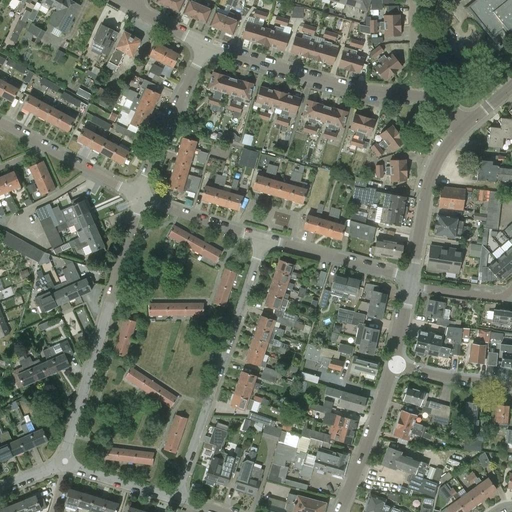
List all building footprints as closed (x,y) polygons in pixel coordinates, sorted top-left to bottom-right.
[(20,0),(20,2),(17,9),(21,11),(26,1),(30,3),(31,0),(20,0)] [(51,5),(58,9),(63,0),(43,0),(41,4),(48,9),(51,5)] [(47,24),(65,34),(73,22),(71,21),(80,6),(69,0),(63,0),(58,9),(56,12),(54,11),(48,22),(47,24)] [(170,0),(167,7),(178,12),(184,0),(170,0)] [(190,17),(194,19),(200,5),(189,0),(188,0),(183,13),(190,16),(190,17)] [(352,0),(351,7),(367,11),(370,0),(352,0)] [(381,4),(381,0),(371,0),(372,10),(382,10),(382,7),(381,4)] [(511,0),(472,0),(466,4),(493,42),(511,28),(511,0)] [(200,5),(194,19),(198,20),(199,20),(206,23),(211,10),(200,5)] [(303,17),(303,8),(291,8),(291,17),(303,17)] [(27,19),(26,21),(32,24),(32,23),(38,27),(44,31),(47,24),(48,22),(36,15),(38,11),(33,9),(27,19)] [(209,26),(221,30),(228,12),(223,10),(221,15),(215,12),(209,26)] [(241,38),(252,42),(261,12),(255,10),(253,17),(254,17),(252,25),(246,23),(241,38)] [(228,12),(221,30),(232,35),(238,21),(232,19),(234,14),(228,12)] [(262,45),(267,29),(261,27),(264,20),(265,20),(267,13),(261,12),(252,42),(255,42),(254,43),(262,45)] [(379,22),(379,26),(400,26),(400,19),(399,19),(399,15),(383,15),(384,22),(379,22)] [(275,24),(280,25),(282,18),(276,16),(274,23),(275,24)] [(279,28),(273,48),(284,51),(289,35),(282,33),(283,29),(284,26),(286,27),(288,20),(282,18),(280,25),(279,28)] [(15,44),(24,25),(25,23),(18,19),(12,33),(14,33),(10,42),(15,44)] [(25,23),(24,25),(28,27),(21,43),(28,46),(31,41),(34,43),(37,38),(41,40),(45,32),(32,24),(26,21),(25,23)] [(290,53),(300,56),(306,36),(309,26),(303,24),(300,34),(302,35),(301,39),(294,37),(290,53)] [(97,50),(108,56),(114,43),(108,40),(113,31),(101,25),(94,41),(100,44),(97,50)] [(300,56),(311,59),(316,43),(309,41),(310,37),(311,34),(313,35),(315,28),(309,26),(306,36),(300,56)] [(400,26),(379,26),(379,30),(384,30),(384,37),(400,36),(400,32),(400,26)] [(271,47),(273,48),(279,28),(274,27),(273,31),(267,29),(262,45),(271,48),(271,47)] [(439,37),(443,42),(453,34),(449,29),(439,37)] [(322,37),(329,39),(331,32),(324,31),(322,37)] [(109,62),(117,66),(124,53),(132,57),(140,42),(139,40),(124,32),(109,62)] [(331,32),(329,39),(335,41),(337,34),(331,32)] [(349,46),(355,48),(357,41),(351,39),(349,46)] [(311,59),(322,63),(322,62),(328,42),(323,41),(322,45),(316,43),(311,59)] [(357,41),(355,48),(361,49),(363,43),(357,41)] [(322,62),(322,63),(332,65),(337,50),(330,48),(331,43),(328,42),(322,62)] [(150,56),(161,62),(167,49),(156,44),(150,56)] [(379,46),(374,49),(378,55),(383,51),(379,46)] [(167,49),(161,62),(172,68),(179,55),(167,49)] [(378,55),(374,49),(369,53),(373,60),(378,55)] [(337,68),(348,71),(354,50),(352,50),(351,54),(342,51),(337,68)] [(354,50),(348,71),(359,74),(364,58),(355,55),(356,51),(354,50)] [(58,51),(52,60),(60,65),(66,55),(58,51)] [(383,55),(380,58),(393,74),(402,67),(392,54),(386,59),(383,55)] [(393,74),(380,58),(377,60),(380,64),(374,68),(384,81),(393,74)] [(5,65),(15,70),(18,64),(9,59),(5,65)] [(134,72),(139,74),(144,64),(139,62),(134,72)] [(18,64),(15,70),(23,74),(26,68),(18,64)] [(150,72),(155,74),(158,67),(153,64),(150,72)] [(85,75),(95,80),(97,75),(88,70),(85,75)] [(24,81),(28,83),(34,73),(29,71),(24,81)] [(223,76),(223,75),(213,72),(208,88),(214,90),(212,97),(210,97),(208,104),(214,106),(223,76)] [(223,76),(214,106),(220,107),(222,100),(220,100),(222,92),(228,94),(233,79),(223,76)] [(39,83),(48,88),(51,82),(42,77),(39,83)] [(243,82),(233,79),(228,94),(234,96),(233,100),(237,101),(243,82)] [(146,89),(141,101),(154,107),(159,95),(154,93),(157,86),(144,80),(141,87),(146,89)] [(243,82),(237,101),(241,102),(242,98),(248,100),(253,84),(243,81),(243,82)] [(51,82),(48,88),(56,93),(60,87),(51,82)] [(8,84),(1,96),(12,102),(19,90),(8,84)] [(105,91),(99,87),(93,95),(99,100),(105,91)] [(260,108),(264,110),(270,90),(260,87),(256,102),(262,104),(260,108)] [(78,89),(76,94),(87,100),(90,94),(78,89)] [(128,93),(127,94),(136,98),(138,94),(130,90),(129,90),(129,92),(128,93)] [(269,106),(276,108),(281,92),(274,90),(273,91),(270,90),(264,110),(268,111),(269,106)] [(60,98),(69,103),(72,97),(63,92),(60,98)] [(280,114),(284,116),(290,96),(286,95),(287,94),(281,92),(276,108),(281,110),(280,114)] [(23,108),(34,114),(41,101),(30,95),(23,108)] [(290,96),(284,116),(288,117),(289,112),(296,114),(300,99),(290,96)] [(72,97),(69,103),(77,108),(76,111),(79,113),(81,109),(85,111),(87,106),(80,102),(81,101),(72,97)] [(100,100),(98,105),(106,109),(108,103),(100,100)] [(311,124),(317,104),(318,103),(308,100),(303,116),(309,118),(307,122),(311,124)] [(34,114),(45,120),(52,108),(41,101),(34,114)] [(141,101),(135,112),(149,119),(154,107),(141,101)] [(227,109),(234,111),(236,105),(230,102),(227,109)] [(316,120),(323,122),(327,107),(317,104),(311,124),(315,125),(316,120)] [(236,105),(234,111),(240,113),(242,106),(236,105)] [(127,114),(129,110),(130,109),(123,106),(120,111),(127,114)] [(327,128),(331,129),(337,110),(327,107),(323,122),(328,124),(327,128)] [(45,120),(56,126),(63,114),(52,108),(45,120)] [(337,110),(331,129),(335,130),(336,126),(342,128),(347,112),(337,109),(337,110)] [(255,117),(261,119),(263,112),(257,111),(255,117)] [(149,119),(135,112),(130,124),(143,130),(149,119)] [(263,112),(261,119),(267,121),(269,114),(263,112)] [(63,114),(56,126),(68,133),(75,120),(63,114)] [(355,135),(358,137),(359,137),(365,117),(358,115),(358,116),(354,115),(350,129),(356,131),(355,135)] [(90,122),(100,127),(103,121),(93,116),(90,122)] [(275,123),(281,125),(283,118),(277,116),(275,123)] [(358,140),(356,146),(362,148),(366,149),(368,143),(364,141),(361,140),(364,133),(370,135),(375,121),(371,119),(365,117),(359,137),(358,137),(357,139),(357,140),(358,140)] [(283,118),(281,125),(287,127),(289,120),(283,118)] [(510,129),(511,119),(501,118),(498,121),(500,124),(500,128),(499,138),(500,138),(511,139),(511,132),(511,129),(510,129)] [(103,121),(100,127),(108,131),(111,125),(103,121)] [(302,131),(309,133),(311,126),(304,124),(302,131)] [(114,131),(124,135),(126,129),(117,125),(114,131)] [(381,144),(382,146),(399,133),(394,127),(394,128),(391,125),(379,135),(385,141),(381,144)] [(490,127),(487,130),(489,133),(488,147),(502,148),(502,142),(500,142),(500,138),(499,138),(500,128),(490,127)] [(77,141),(88,147),(96,134),(84,128),(77,141)] [(126,129),(124,135),(133,139),(135,133),(126,129)] [(322,137),(328,139),(330,132),(324,130),(322,137)] [(330,132),(328,139),(334,141),(336,134),(330,132)] [(399,133),(382,146),(384,147),(387,145),(393,151),(405,142),(402,138),(403,138),(399,133)] [(88,147),(100,153),(107,140),(96,134),(88,147)] [(242,144),(253,147),(256,137),(244,134),(242,144)] [(349,145),(356,146),(358,140),(357,140),(357,139),(351,138),(349,145)] [(182,139),(179,151),(193,155),(197,156),(206,159),(207,154),(200,151),(200,150),(194,148),(196,143),(182,139)] [(100,153),(111,159),(118,146),(107,140),(100,153)] [(370,147),(374,152),(380,148),(376,143),(370,147)] [(118,146),(111,159),(122,165),(129,153),(118,146)] [(380,148),(374,152),(378,158),(384,153),(380,148)] [(255,166),(258,154),(242,149),(239,161),(255,166)] [(179,151),(175,163),(189,167),(193,155),(179,151)] [(496,182),(496,181),(497,166),(500,166),(500,163),(495,162),(495,165),(492,165),(492,162),(490,162),(491,159),(487,158),(487,161),(473,160),(472,180),(496,182)] [(385,167),(385,171),(406,171),(406,164),(405,164),(405,160),(390,160),(390,167),(385,167)] [(29,167),(35,181),(49,175),(43,161),(29,167)] [(175,163),(171,176),(185,180),(189,167),(175,163)] [(511,182),(511,163),(511,164),(511,166),(506,165),(505,167),(500,167),(500,166),(497,166),(496,181),(511,182)] [(297,172),(295,181),(300,182),(302,174),(304,167),(299,165),(297,172)] [(406,171),(385,171),(385,175),(390,175),(390,182),(406,181),(406,178),(406,171)] [(13,172),(2,177),(8,191),(15,188),(17,192),(21,190),(13,172)] [(49,175),(35,181),(41,196),(55,190),(49,175)] [(188,191),(196,192),(198,176),(190,175),(188,191)] [(185,180),(171,176),(168,188),(182,192),(185,180)] [(213,204),(226,207),(229,194),(222,191),(226,177),(221,176),(218,184),(217,190),(213,204)] [(253,190),(265,193),(269,179),(256,176),(253,190)] [(2,177),(0,177),(0,195),(4,194),(5,197),(10,195),(8,191),(2,177)] [(377,207),(377,208),(402,212),(405,197),(390,194),(375,192),(375,189),(367,188),(367,189),(365,189),(366,183),(364,183),(364,180),(355,177),(354,181),(353,188),(352,202),(363,204),(363,205),(377,207)] [(230,188),(236,190),(238,181),(233,179),(230,188)] [(265,193),(277,197),(281,183),(269,179),(265,193)] [(277,197),(289,200),(293,186),(281,183),(277,197)] [(34,184),(26,187),(29,193),(36,189),(34,184)] [(293,186),(289,200),(302,204),(306,190),(293,186)] [(201,201),(213,204),(217,190),(204,187),(201,201)] [(438,207),(463,210),(464,196),(470,197),(471,192),(465,191),(465,189),(440,187),(438,207)] [(478,200),(485,201),(486,190),(479,190),(478,200)] [(489,192),(488,198),(501,199),(501,193),(489,191),(489,192)] [(229,194),(226,207),(238,211),(242,197),(229,194)] [(66,222),(89,212),(83,200),(82,201),(80,196),(70,201),(72,205),(61,210),(60,211),(58,206),(51,209),(58,225),(66,222)] [(35,210),(37,216),(48,211),(45,206),(35,210)] [(402,212),(377,208),(376,213),(375,218),(374,221),(385,223),(385,224),(400,227),(402,212)] [(37,216),(40,221),(50,216),(48,211),(37,216)] [(74,225),(76,232),(94,224),(89,212),(66,222),(68,227),(74,225)] [(485,215),(479,214),(473,213),(472,221),(484,223),(485,215)] [(351,214),(350,221),(364,225),(366,218),(351,214)] [(463,221),(457,220),(457,218),(437,214),(434,235),(454,238),(455,235),(460,236),(461,232),(466,232),(467,227),(462,226),(463,221)] [(303,229),(315,233),(319,218),(307,215),(303,229)] [(40,221),(42,227),(53,222),(50,216),(40,221)] [(315,233),(328,236),(332,222),(319,218),(315,233)] [(350,221),(348,235),(349,235),(371,241),(375,227),(350,221)] [(42,227),(45,232),(55,227),(55,226),(53,222),(42,227)] [(344,225),(337,223),(332,222),(328,236),(341,240),(344,225)] [(94,224),(76,232),(79,238),(68,242),(69,243),(60,247),(52,250),(54,255),(76,245),(99,235),(94,224)] [(55,226),(55,227),(58,233),(63,230),(61,224),(58,225),(55,226)] [(168,236),(184,245),(190,235),(174,226),(168,236)] [(45,232),(47,238),(58,233),(55,227),(45,232)] [(2,243),(7,246),(13,236),(8,233),(2,243)] [(47,238),(49,243),(60,238),(58,233),(47,238)] [(79,250),(82,249),(85,256),(92,252),(93,256),(97,254),(105,251),(104,247),(99,235),(76,245),(79,250)] [(184,245),(200,254),(206,243),(190,235),(184,245)] [(7,246),(12,249),(18,238),(13,236),(7,246)] [(12,249),(17,251),(23,241),(18,238),(12,249)] [(60,238),(49,243),(52,248),(63,243),(60,238)] [(374,255),(400,259),(402,243),(377,238),(375,249),(373,248),(373,251),(375,251),(374,255)] [(17,251),(22,254),(28,243),(23,241),(17,251)] [(22,254),(27,257),(32,246),(28,243),(22,254)] [(206,243),(200,254),(216,263),(221,252),(206,243)] [(469,256),(480,258),(481,246),(470,244),(469,256)] [(27,257),(32,259),(37,249),(32,246),(27,257)] [(426,269),(457,274),(461,250),(430,246),(426,269)] [(32,259),(38,263),(43,252),(44,252),(37,249),(32,259)] [(38,263),(39,265),(50,262),(49,259),(49,258),(49,255),(43,252),(38,263)] [(511,261),(504,253),(496,260),(509,275),(511,271),(511,261)] [(87,263),(96,265),(98,260),(89,257),(87,263)] [(509,275),(496,260),(488,267),(482,267),(481,281),(492,281),(495,279),(497,281),(499,280),(500,281),(504,278),(504,279),(509,275)] [(279,261),(275,271),(289,276),(295,278),(297,274),(291,271),(293,265),(279,261)] [(66,268),(79,296),(91,291),(89,286),(93,284),(90,277),(85,279),(79,282),(74,271),(70,263),(65,265),(66,268)] [(60,284),(62,289),(67,301),(79,296),(66,268),(61,270),(66,281),(60,284)] [(225,268),(219,286),(230,289),(236,272),(225,268)] [(29,275),(27,269),(21,272),(23,278),(29,275)] [(275,271),(272,282),(285,287),(285,288),(291,290),(293,284),(287,282),(289,276),(275,271)] [(316,285),(322,287),(326,273),(320,271),(316,285)] [(56,306),(46,284),(42,272),(37,275),(38,278),(37,279),(44,294),(35,298),(35,300),(36,304),(38,305),(41,313),(44,311),(44,312),(56,306)] [(343,292),(347,278),(334,275),(331,288),(330,291),(324,289),(319,306),(325,307),(329,294),(341,297),(343,292)] [(351,279),(347,278),(343,292),(355,295),(359,281),(358,281),(359,279),(351,277),(351,279)] [(51,281),(46,284),(56,306),(67,301),(62,289),(56,292),(51,281)] [(272,282),(268,293),(282,298),(287,300),(288,295),(283,293),(285,288),(285,287),(272,282)] [(372,297),(370,303),(383,306),(386,295),(378,293),(380,286),(369,284),(366,296),(372,297)] [(230,289),(219,286),(213,303),(225,307),(230,289)] [(11,287),(3,289),(4,298),(13,296),(11,287)] [(283,312),(281,317),(295,321),(297,316),(284,312),(288,300),(287,300),(282,298),(268,293),(264,305),(283,312)] [(436,324),(447,327),(447,326),(449,320),(448,320),(450,311),(444,309),(445,303),(428,300),(425,316),(437,318),(436,324)] [(383,306),(370,303),(370,304),(364,302),(363,307),(369,308),(367,315),(380,319),(383,306)] [(167,316),(167,304),(149,304),(149,316),(167,316)] [(185,304),(167,304),(167,316),(185,316),(185,304)] [(203,304),(185,304),(185,316),(203,316),(203,304)] [(511,327),(511,311),(508,311),(509,311),(499,310),(493,309),(492,322),(511,324),(511,327)] [(345,323),(351,325),(353,319),(354,312),(348,311),(345,323)] [(353,319),(363,321),(365,315),(354,312),(353,319)] [(260,316),(256,327),(271,331),(270,332),(282,336),(283,330),(272,327),(274,321),(260,316)] [(295,321),(281,317),(279,323),(293,328),(295,321)] [(124,318),(119,336),(130,339),(136,322),(124,318)] [(362,339),(375,342),(378,330),(365,327),(365,325),(363,324),(363,321),(353,319),(351,325),(356,326),(357,328),(355,337),(362,339)] [(5,324),(0,326),(0,337),(9,334),(5,324)] [(419,330),(416,342),(453,350),(454,344),(460,345),(462,328),(447,326),(447,327),(445,337),(442,337),(442,336),(429,332),(420,329),(420,330),(419,330)] [(256,327),(253,338),(267,343),(270,332),(271,331),(256,327)] [(489,340),(490,331),(475,330),(474,336),(478,337),(477,345),(472,345),(470,362),(471,362),(473,363),(475,364),(477,362),(483,363),(485,346),(484,346),(485,340),(489,340)] [(130,339),(119,336),(114,354),(125,357),(130,339)] [(253,338),(249,349),(263,354),(267,343),(253,338)] [(359,351),(372,355),(375,342),(362,339),(355,338),(354,344),(360,345),(359,351)] [(52,346),(47,349),(57,371),(69,366),(65,358),(73,355),(67,341),(53,347),(52,346)] [(453,350),(416,342),(414,351),(416,352),(416,353),(417,355),(422,356),(424,355),(424,353),(437,357),(437,356),(447,358),(448,356),(452,356),(453,355),(459,356),(460,345),(454,344),(453,350)] [(340,352),(337,352),(337,351),(307,344),(303,358),(320,363),(319,365),(328,367),(328,368),(340,371),(343,362),(338,361),(340,352)] [(339,344),(337,351),(337,352),(340,352),(352,356),(354,348),(339,344)] [(501,367),(511,368),(511,356),(511,345),(500,344),(500,350),(502,350),(501,367)] [(47,361),(41,364),(40,364),(45,377),(57,371),(47,349),(42,351),(47,361)] [(263,368),(262,372),(276,377),(278,372),(264,367),(266,363),(261,361),(263,354),(249,349),(245,361),(259,366),(263,368)] [(24,371),(13,376),(19,388),(34,382),(21,352),(21,351),(16,353),(24,371)] [(24,351),(21,352),(34,382),(45,377),(40,364),(41,364),(39,359),(32,362),(29,356),(27,358),(24,351)] [(497,352),(488,352),(486,365),(496,366),(497,352)] [(359,371),(375,375),(378,363),(354,357),(349,373),(358,375),(359,371)] [(291,366),(289,372),(296,374),(298,368),(291,366)] [(125,378),(140,388),(146,378),(131,368),(125,378)] [(241,372),(238,383),(252,387),(252,388),(257,390),(259,384),(254,382),(256,376),(241,372)] [(276,377),(262,372),(260,379),(274,383),(276,377)] [(298,378),(316,381),(317,375),(299,372),(298,378)] [(140,388),(155,398),(162,388),(146,378),(140,388)] [(238,383),(234,394),(248,399),(252,388),(252,387),(238,383)] [(333,396),(335,388),(325,386),(323,394),(333,396)] [(432,415),(448,419),(450,407),(429,401),(429,402),(425,401),(427,394),(423,393),(424,392),(407,387),(407,388),(406,388),(404,389),(403,392),(404,393),(404,394),(405,394),(403,401),(419,406),(419,405),(423,406),(421,411),(430,414),(432,415)] [(162,388),(155,398),(170,408),(177,398),(162,388)] [(339,406),(361,413),(365,399),(343,392),(339,406)] [(248,399),(234,394),(230,406),(245,410),(248,399)] [(324,401),(322,407),(331,410),(332,403),(324,401)] [(469,427),(478,428),(478,420),(477,420),(479,404),(473,403),(472,402),(468,401),(467,403),(465,402),(464,419),(463,424),(470,424),(469,427)] [(308,409),(320,413),(322,407),(309,404),(308,409)] [(494,427),(507,428),(507,422),(508,422),(509,407),(503,406),(502,404),(499,404),(498,405),(496,405),(494,427)] [(400,412),(396,423),(425,433),(427,428),(422,426),(422,425),(414,423),(416,416),(401,411),(400,413),(400,412)] [(247,418),(264,424),(272,427),(274,421),(249,412),(247,418)] [(322,423),(331,426),(331,424),(336,425),(335,427),(345,430),(346,428),(354,431),(356,421),(334,415),(325,412),(322,423)] [(175,415),(169,432),(181,436),(187,419),(175,415)] [(431,422),(447,426),(448,419),(432,415),(431,422)] [(244,419),(241,430),(246,432),(250,421),(244,419)] [(30,422),(25,424),(35,446),(47,441),(42,429),(35,432),(30,422)] [(281,430),(290,432),(292,424),(283,422),(281,430)] [(425,433),(396,423),(393,433),(393,435),(408,440),(410,433),(430,440),(432,434),(425,433)] [(25,436),(18,439),(24,452),(35,446),(25,424),(20,426),(25,436)] [(302,428),(300,436),(310,438),(322,442),(326,443),(330,444),(332,445),(334,440),(350,444),(354,431),(346,428),(345,430),(335,427),(336,425),(331,424),(331,426),(328,435),(302,428)] [(261,436),(277,442),(281,429),(272,427),(264,425),(261,436)] [(214,483),(215,483),(224,455),(220,454),(221,452),(227,432),(214,427),(210,426),(205,440),(209,441),(208,444),(215,446),(205,480),(206,480),(205,484),(212,486),(214,483)] [(310,438),(300,436),(299,435),(298,436),(281,431),(277,443),(267,480),(305,491),(307,485),(285,479),(288,467),(284,466),(285,461),(295,463),(293,469),(300,471),(299,476),(310,479),(313,468),(340,475),(343,465),(345,456),(328,451),(330,444),(326,443),(322,442),(310,438)] [(8,432),(3,434),(12,457),(24,452),(18,439),(12,442),(8,432)] [(181,436),(169,432),(163,450),(175,453),(181,436)] [(12,457),(3,434),(0,435),(0,442),(2,446),(0,447),(0,461),(0,462),(12,457)] [(481,442),(469,440),(468,450),(480,451),(481,442)] [(98,458),(116,460),(117,448),(99,446),(98,458)] [(224,455),(215,483),(226,486),(230,472),(234,474),(239,458),(242,449),(235,447),(232,456),(221,452),(220,454),(224,455)] [(246,460),(253,463),(257,449),(251,447),(246,460)] [(407,487),(417,491),(433,497),(436,484),(422,478),(427,464),(419,461),(400,454),(401,452),(388,447),(381,464),(395,469),(395,468),(412,474),(407,487)] [(116,460),(134,463),(135,451),(117,448),(116,460)] [(135,451),(134,463),(152,465),(153,453),(135,451)] [(478,458),(483,469),(490,465),(484,452),(478,458)] [(234,489),(244,492),(250,471),(240,467),(234,489)] [(250,471),(244,492),(255,495),(262,470),(252,467),(250,471)] [(448,473),(439,480),(442,484),(451,476),(448,473)] [(473,473),(469,476),(473,482),(477,479),(473,473)] [(487,479),(476,487),(484,498),(496,490),(487,479)] [(401,486),(399,492),(410,496),(413,491),(401,486)] [(476,487),(467,494),(475,505),(484,498),(476,487)] [(452,488),(448,491),(453,497),(457,494),(452,488)] [(76,510),(77,507),(81,494),(68,490),(64,503),(65,503),(64,506),(76,510)] [(77,507),(89,511),(93,497),(81,494),(77,507)] [(322,511),(325,503),(297,496),(297,497),(288,494),(285,503),(286,503),(284,510),(259,502),(256,511),(284,511),(285,510),(290,511),(292,511),(293,511),(322,511)] [(370,494),(366,504),(386,511),(405,511),(406,511),(399,508),(398,510),(392,507),(391,508),(383,505),(385,500),(370,494)] [(467,494),(456,501),(463,511),(465,511),(475,505),(467,494)] [(35,496),(23,501),(27,511),(33,511),(40,509),(35,496)] [(93,497),(89,511),(88,511),(101,511),(105,501),(93,497)] [(27,511),(23,501),(11,505),(14,511),(27,511)] [(115,511),(118,505),(105,501),(101,511),(115,511)] [(463,511),(456,501),(446,509),(448,511),(463,511)]
